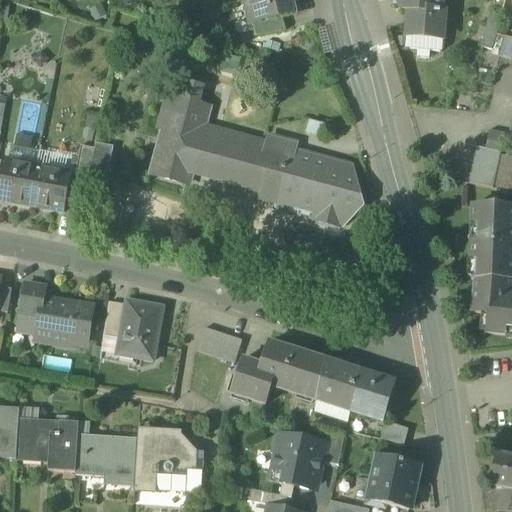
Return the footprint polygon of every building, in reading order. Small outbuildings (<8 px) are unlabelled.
[(292,13),(289,0),(258,0),(243,3),(246,14),(252,18),(254,28),(281,22),(288,20),(292,13)] [(439,14),(440,0),(399,0),(400,3),(401,7),(403,11),(406,14),(410,14),(408,36),(441,39),(443,15),(439,14)] [(87,10),(95,24),(108,18),(99,3),(87,10)] [(500,22),(501,19),(491,16),(486,36),(496,38),(500,22)] [(281,22),(254,28),(256,39),(284,33),(281,22)] [(441,39),(408,36),(406,52),(440,55),(441,39)] [(492,53),(496,38),(486,36),(482,51),(492,53)] [(511,43),(504,41),(499,60),(510,63),(511,56),(511,43)] [(195,89),(171,82),(158,130),(162,131),(151,176),(189,187),(192,175),(191,174),(204,130),(209,111),(190,106),(195,89)] [(84,130),(81,142),(92,144),(94,132),(84,130)] [(266,147),(204,130),(191,174),(192,175),(265,194),(263,202),(276,205),(274,211),(315,222),(314,224),(340,231),(340,229),(343,230),(364,210),(353,170),(294,154),(297,147),(281,142),(280,143),(268,139),(266,147)] [(487,144),(502,147),(504,136),(488,134),(487,144)] [(113,149),(96,146),(89,181),(107,184),(113,149)] [(9,163),(38,169),(41,154),(12,148),(9,163)] [(77,177),(89,179),(94,151),(81,149),(77,177)] [(469,187),(493,191),(500,156),(476,150),(469,187)] [(68,159),(41,154),(38,169),(65,174),(68,159)] [(511,189),(511,161),(506,160),(501,159),(497,187),(511,189)] [(0,181),(0,201),(30,207),(38,169),(9,163),(4,162),(0,181)] [(65,174),(38,169),(30,207),(66,214),(73,176),(65,174)] [(477,283),(511,283),(511,209),(489,209),(474,208),(473,229),(478,229),(478,246),(473,246),(472,266),(477,266),(477,283)] [(511,283),(477,283),(473,317),(490,318),(488,337),(507,339),(507,332),(511,332),(511,283)] [(18,329),(37,332),(42,303),(43,303),(46,290),(25,287),(18,329)] [(0,313),(8,315),(12,292),(0,290),(0,313)] [(48,342),(79,347),(78,346),(87,341),(88,341),(92,311),(43,303),(42,303),(37,332),(49,334),(48,342)] [(134,360),(152,364),(162,311),(127,306),(126,313),(121,339),(120,345),(118,352),(135,355),(134,360)] [(103,341),(116,344),(117,338),(121,339),(126,313),(108,309),(103,341)] [(198,353),(235,365),(242,344),(205,331),(198,353)] [(36,340),(48,342),(49,334),(37,332),(36,340)] [(100,354),(117,357),(118,352),(120,345),(116,344),(103,341),(100,354)] [(271,389),(316,403),(325,363),(268,345),(261,368),(241,362),(231,396),(266,407),(271,389)] [(117,357),(134,360),(135,355),(118,352),(117,357)] [(316,403),(350,414),(360,374),(325,363),(316,403)] [(394,385),(360,374),(350,414),(381,424),(394,385)] [(347,426),(350,414),(316,403),(314,415),(347,426)] [(19,410),(18,423),(24,423),(39,424),(39,411),(19,410)] [(0,412),(0,459),(15,460),(15,459),(16,458),(18,423),(17,423),(18,413),(0,412)] [(16,458),(22,459),(24,423),(18,423),(16,458)] [(47,474),(74,475),(77,438),(77,426),(39,424),(24,423),(22,459),(48,461),(47,474)] [(380,441),(403,447),(407,431),(384,424),(380,441)] [(155,492),(155,491),(157,468),(195,470),(195,462),(196,453),(179,452),(181,437),(137,434),(137,442),(133,490),(133,491),(155,492)] [(322,465),(338,468),(344,438),(329,435),(326,447),(322,465)] [(294,489),(310,493),(317,488),(318,486),(322,465),(326,447),(279,437),(269,484),(282,487),(294,489)] [(113,489),(133,490),(137,442),(77,438),(74,475),(74,478),(113,481),(113,489)] [(511,511),(511,458),(495,456),(490,490),(502,492),(497,511),(511,511)] [(371,504),(407,511),(412,488),(414,489),(418,468),(377,459),(373,483),(375,483),(371,504)] [(203,463),(195,462),(195,470),(157,468),(155,491),(185,493),(185,499),(189,499),(193,498),(196,496),(201,493),(203,463)] [(287,500),(291,501),(294,489),(282,487),(279,498),(287,500)] [(249,504),(284,511),(287,500),(279,498),(252,493),(249,504)]
